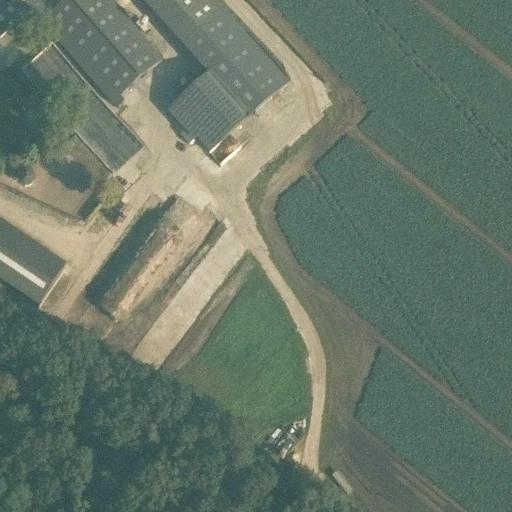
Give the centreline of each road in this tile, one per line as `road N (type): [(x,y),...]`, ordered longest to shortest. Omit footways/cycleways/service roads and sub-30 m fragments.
road 1 (track): [(347,511),(0,307)]
road 2 (track): [(302,486),(319,391),(315,352),(220,194)]
